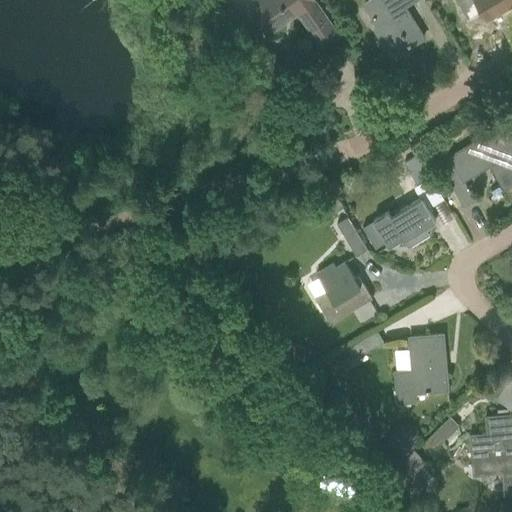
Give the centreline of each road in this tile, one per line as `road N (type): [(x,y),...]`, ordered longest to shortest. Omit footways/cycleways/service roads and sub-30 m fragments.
road 1 (residential): [(366,140),(511,56)]
road 2 (residential): [(511,344),(459,281),(466,265),(511,233)]
